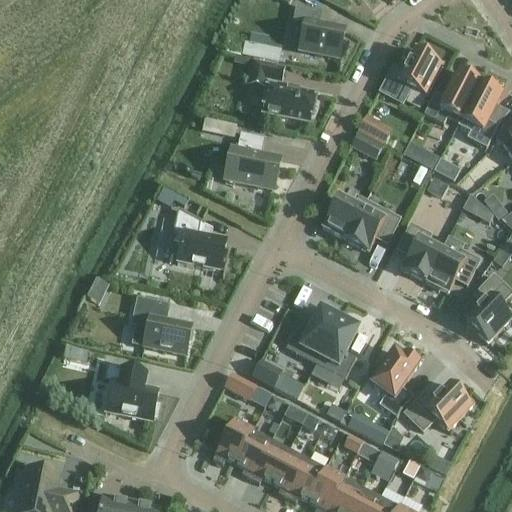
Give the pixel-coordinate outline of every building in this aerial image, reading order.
[(344,33),(334,31),(334,30),(333,30),(333,31),(326,29),(318,28),(320,16),(296,11),(293,23),(304,25),(299,54),(338,62),(344,33)] [(266,50),(248,47),(245,60),(278,67),(280,53),(266,50)] [(403,77),(392,71),(379,96),(402,108),(410,93),(426,101),(442,70),(415,56),(403,77)] [(262,91),(263,87),(264,82),(281,86),(284,73),(252,66),(247,88),(262,91)] [(458,130),(479,89),(472,85),(473,82),(462,76),(460,80),(458,78),(445,103),(435,97),(424,119),(443,129),(446,123),(458,129),(457,130),(458,130)] [(280,122),(309,128),(315,98),(268,88),(262,118),(265,119),(264,123),(279,126),(280,122)] [(486,93),(479,89),(458,130),(469,136),(466,143),(486,153),(498,130),(487,125),(500,100),(497,99),(499,96),(488,90),(486,93)] [(366,122),(358,136),(383,150),(391,135),(366,122)] [(501,148),(511,162),(511,126),(511,125),(502,131),(495,144),(499,149),(501,148)] [(231,153),(224,185),(273,195),(280,163),(264,160),(262,155),(264,143),(240,137),(236,154),(231,153)] [(375,164),(382,153),(357,139),(351,151),(375,164)] [(461,178),(468,166),(449,154),(442,166),(461,178)] [(471,180),(478,190),(489,182),(483,172),(471,180)] [(511,208),(503,191),(493,196),(503,215),(511,210),(511,208)] [(365,205),(356,201),(352,209),(337,202),(322,231),(345,243),(344,244),(365,205)] [(399,224),(365,205),(344,244),(368,257),(375,243),(386,249),(399,224)] [(176,268),(220,276),(223,276),(222,283),(223,283),(229,254),(228,254),(228,255),(224,254),(226,245),(199,240),(201,227),(203,228),(204,227),(177,213),(170,248),(171,248),(172,246),(181,247),(176,268)] [(440,255),(426,248),(430,240),(410,229),(397,254),(408,260),(401,274),(424,286),(440,255)] [(455,263),(440,255),(424,286),(425,287),(425,285),(448,297),(455,284),(466,290),(479,265),(459,255),(455,263)] [(465,327),(487,348),(511,323),(499,311),(511,298),(493,280),(473,300),(482,309),(465,327)] [(185,360),(188,347),(190,346),(193,336),(190,334),(191,330),(165,325),(168,310),(137,303),(132,329),(147,332),(143,351),(185,360)] [(296,332),(285,354),(315,369),(339,323),(336,322),(338,318),(325,311),(323,315),(320,313),(307,338),(296,332)] [(339,323),(315,369),(345,384),(356,363),(345,358),(358,333),(354,331),(356,327),(343,321),(341,324),(339,323)] [(395,422),(395,423),(396,423),(401,414),(414,401),(413,400),(412,401),(401,394),(419,369),(405,360),(403,363),(394,356),(371,389),(385,399),(378,410),(395,422)] [(260,365),(252,381),(273,392),(282,376),(260,365)] [(147,377),(136,375),(107,369),(104,384),(111,386),(104,417),(152,427),(153,423),(157,424),(161,408),(156,407),(159,394),(144,391),(147,377)] [(231,379),(224,392),(249,406),(256,392),(231,379)] [(433,407),(423,398),(404,418),(422,436),(435,424),(447,436),(472,411),(450,389),(433,407)] [(331,409),(325,420),(340,427),(345,416),(331,409)] [(289,410),(283,421),(295,427),(301,416),(289,410)] [(307,419),(301,430),(313,436),(319,426),(307,419)] [(235,468),(252,435),(233,425),(212,465),(222,470),(225,463),(235,468)] [(271,444),(252,435),(235,468),(244,473),(241,480),(250,484),(271,444)] [(383,450),(395,456),(399,448),(389,437),(388,439),(383,450)] [(349,441),(343,451),(356,458),(362,447),(349,441)] [(271,488),(289,454),(271,444),(250,484),(258,489),(262,483),(271,488)] [(371,452),(366,462),(375,467),(376,466),(380,457),(371,452)] [(307,463),(289,454),(271,488),(281,493),(277,499),(286,503),(307,463)] [(380,457),(376,466),(393,475),(398,466),(380,457)] [(433,459),(426,471),(445,481),(451,469),(433,459)] [(308,507),(325,473),(307,463),(286,503),(295,508),(298,502),(308,507)] [(409,465),(402,479),(412,484),(414,481),(420,470),(409,465)] [(420,470),(414,481),(426,487),(431,476),(420,470)] [(27,473),(18,511),(74,511),(77,498),(64,495),(64,497),(56,496),(59,480),(27,473)] [(328,511),(344,482),(325,473),(308,507),(317,511),(328,511)] [(351,511),(362,492),(344,482),(328,511),(351,511)] [(374,511),(380,502),(362,492),(351,511),(374,511)] [(129,505),(102,500),(99,511),(150,511),(128,507),(129,505)] [(397,511),(398,511),(380,502),(374,511),(397,511)] [(398,511),(397,511),(420,511),(421,511),(403,502),(398,511)]
